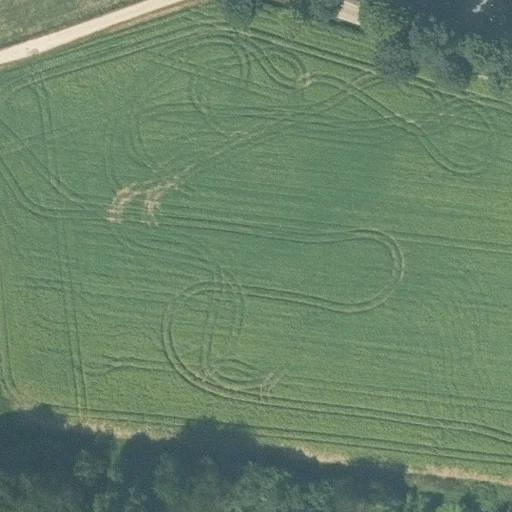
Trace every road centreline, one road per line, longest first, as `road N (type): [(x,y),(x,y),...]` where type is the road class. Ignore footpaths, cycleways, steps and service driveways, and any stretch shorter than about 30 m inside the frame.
road 1 (unclassified): [(511,66),(312,0)]
road 2 (track): [(163,0),(0,57)]
